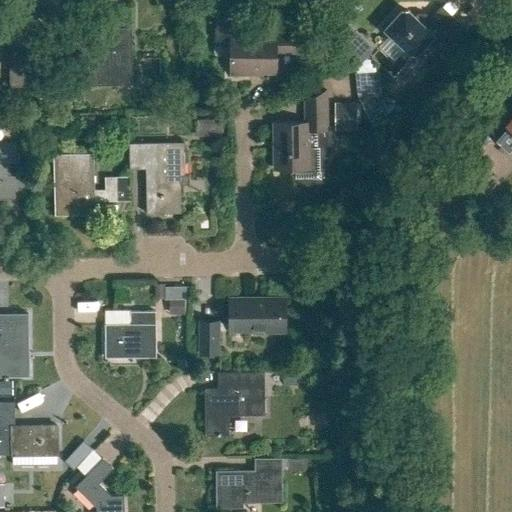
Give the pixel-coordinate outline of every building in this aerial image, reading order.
[(114,26),(77,27),(78,87),(131,86),(130,6),(113,6),(114,26)] [(401,11),(384,29),(414,56),(429,40),(446,56),(469,31),(441,6),(428,21),(423,17),(419,17),(417,19),(408,11),(401,11)] [(24,10),(24,23),(0,23),(0,45),(8,46),(9,86),(42,86),(42,33),(49,33),(49,10),(24,10)] [(274,35),(242,35),(243,15),(216,15),(215,40),(230,40),(230,73),(248,73),(248,71),(276,71),(276,51),(296,51),(296,27),(274,27),(274,35)] [(305,101),(305,122),(274,122),(274,168),(292,167),(293,175),(294,179),(297,181),(300,182),(319,182),(322,181),(325,178),(326,175),(325,129),(328,129),(327,90),(305,101)] [(334,129),(355,129),(355,104),(334,104),(334,129)] [(509,126),(496,142),(509,153),(511,149),(511,121),(509,126)] [(180,175),(183,175),(182,142),(129,143),(130,168),(145,168),(146,213),(181,212),(180,175)] [(4,173),(3,163),(16,163),(16,143),(0,143),(0,199),(26,199),(26,173),(4,173)] [(117,176),(105,176),(105,189),(94,189),(94,153),(53,153),(54,215),(95,214),(94,200),(118,200),(117,176)] [(279,332),(279,330),(282,330),(281,297),(229,298),(230,330),(265,329),(265,332),(279,332)] [(131,324),(104,325),(105,358),(156,357),(155,311),(130,312),(131,324)] [(29,313),(0,313),(0,377),(30,377),(29,313)] [(216,321),(199,321),(200,354),(217,354),(216,321)] [(218,372),(218,387),(205,387),(205,434),(231,434),(231,415),(266,415),(265,371),(218,372)] [(40,426),(15,427),(14,402),(0,402),(0,454),(57,454),(57,425),(40,426)] [(103,458),(76,485),(97,507),(98,511),(94,511),(93,511),(125,511),(125,495),(111,495),(99,482),(113,468),(103,458)] [(284,458),(255,458),(255,470),(216,470),(216,508),(245,508),(245,503),(284,502),(284,458)]
